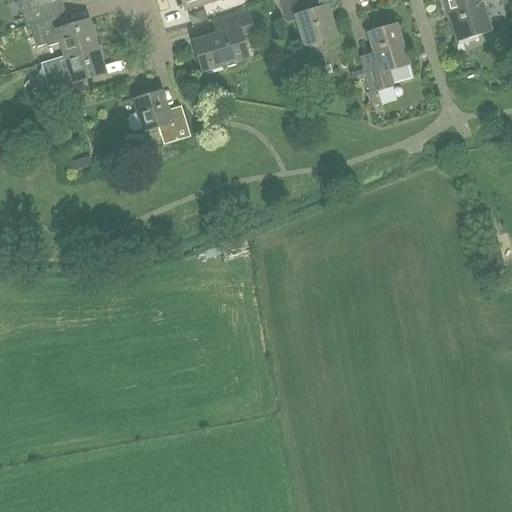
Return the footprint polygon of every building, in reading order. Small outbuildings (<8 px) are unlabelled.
[(61,0),(22,0),(18,1),(26,28),(31,26),(54,19),(50,4),(61,0)] [(218,0),(175,0),(178,7),(184,6),(185,10),(218,0)] [(306,47),(336,37),(327,7),(315,11),(311,0),(279,0),(287,23),(298,20),(306,47)] [(481,2),(487,0),(443,0),(447,12),(450,12),(458,39),(490,29),(481,2)] [(54,19),(31,26),(37,48),(48,45),(49,47),(61,43),(66,57),(97,47),(89,21),(70,26),(66,15),(54,19)] [(242,40),(254,36),(247,15),(214,25),(218,36),(195,43),(204,71),(247,58),(242,40)] [(363,65),(368,81),(372,93),(368,94),(371,105),(381,102),(378,91),(393,86),(388,71),(408,65),(396,26),(368,34),(377,61),(363,65)] [(105,74),(97,47),(66,57),(70,71),(57,74),(58,77),(47,80),(54,102),(90,91),(87,80),(105,74)] [(135,101),(138,113),(130,115),(127,120),(131,131),(135,133),(144,130),(144,132),(158,128),(164,146),(191,138),(182,107),(168,111),(162,92),(135,101)] [(93,167),(90,157),(81,160),(79,153),(65,157),(70,173),(80,170),(81,171),(93,167)]
